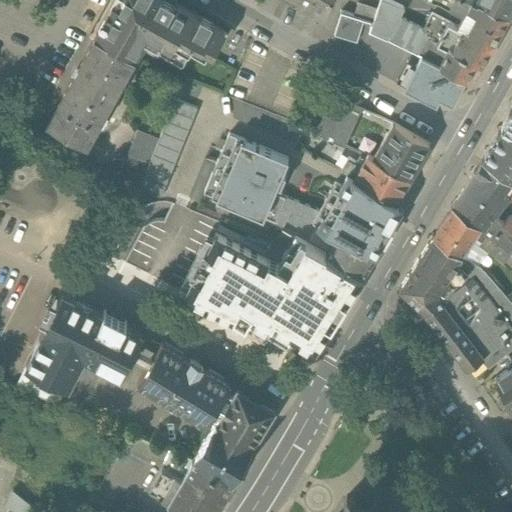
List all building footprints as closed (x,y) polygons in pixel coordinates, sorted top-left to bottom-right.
[(116,0),(96,38),(134,59),(134,60),(144,43),(182,64),(193,43),(211,53),(223,32),(211,26),(213,23),(202,16),(200,19),(165,0),(116,0)] [(296,0),(322,15),(330,0),(296,0)] [(437,43),(445,28),(430,20),(425,30),(398,16),(403,7),(387,0),(379,0),(376,10),(372,21),(369,30),(421,56),(439,65),(440,64),(448,50),(437,43)] [(481,67),(508,18),(476,4),(466,0),(439,0),(438,4),(463,18),(458,27),(449,22),(445,28),(437,43),(448,50),(440,64),(439,65),(439,67),(466,81),(477,64),(481,67)] [(508,18),(511,7),(511,0),(477,0),(476,4),(508,18)] [(372,21),(376,10),(357,4),(354,15),(372,21)] [(97,125),(134,59),(96,38),(59,103),(97,125)] [(453,107),(466,81),(439,67),(439,65),(421,56),(416,66),(405,86),(404,89),(436,106),(439,100),(453,107)] [(396,81),(405,86),(416,66),(407,62),(396,81)] [(360,109),(333,97),(316,134),(343,147),(360,109)] [(175,99),(171,110),(193,119),(197,108),(175,99)] [(85,146),(97,125),(59,103),(47,124),(85,146)] [(171,110),(166,121),(188,130),(193,119),(171,110)] [(511,111),(482,161),(511,181),(511,111)] [(166,121),(161,133),(184,142),(188,130),(166,121)] [(373,158),(409,179),(429,144),(393,123),(373,158)] [(161,133),(157,144),(179,153),(184,142),(161,133)] [(263,217),(274,191),(276,185),(280,187),(285,175),(282,173),(288,158),(229,133),(204,192),(263,217)] [(157,144),(152,155),(175,164),(179,153),(157,144)] [(117,180),(139,188),(143,177),(148,166),(149,164),(127,155),(117,180)] [(149,164),(148,166),(170,175),(175,164),(152,155),(149,164)] [(395,203),(409,179),(373,158),(367,155),(354,178),(382,194),(381,195),(395,203)] [(511,181),(482,161),(475,172),(510,197),(511,193),(511,181)] [(148,166),(143,177),(166,186),(170,175),(148,166)] [(475,172),(452,206),(480,228),(498,242),(505,248),(511,253),(511,218),(511,219),(510,220),(507,224),(496,216),(510,197),(475,172)] [(390,228),(396,217),(392,215),(399,205),(395,203),(381,195),(382,194),(354,178),(347,174),(340,186),(339,188),(341,189),(326,215),(324,214),(317,226),(338,236),(374,255),(382,242),(384,244),(392,229),(390,228)] [(143,177),(139,188),(161,197),(166,186),(143,177)] [(339,188),(340,186),(335,183),(319,210),(274,191),(263,217),(283,226),(291,212),(317,226),(324,214),(326,215),(341,189),(339,188)] [(185,294),(215,234),(214,233),(219,223),(172,204),(163,223),(152,222),(143,229),(125,263),(185,294)] [(452,206),(433,236),(461,257),(474,236),(480,228),(452,206)] [(480,228),(474,236),(499,256),(505,248),(498,242),(480,228)] [(361,276),(326,254),(294,238),(277,265),(215,234),(185,294),(232,319),(234,316),(265,336),(271,325),(280,330),(314,351),(328,329),(361,276)] [(374,256),(374,255),(338,236),(326,254),(361,276),(374,256)] [(461,257),(433,236),(399,290),(423,313),(466,370),(481,358),(483,356),(447,310),(460,290),(472,281),(456,265),(461,257)] [(511,303),(490,278),(461,257),(456,265),(472,281),(460,290),(447,310),(483,356),(481,358),(489,369),(511,349),(511,303)] [(103,313),(62,292),(25,365),(57,381),(67,386),(83,356),(121,375),(131,355),(134,349),(142,333),(125,324),(126,322),(104,311),(103,313)] [(231,384),(162,342),(152,358),(148,364),(137,383),(205,424),(209,418),(215,421),(192,459),(194,460),(232,482),(255,444),(254,444),(275,410),(237,387),(234,392),(228,388),(231,384)] [(134,349),(131,355),(148,364),(152,358),(134,349)] [(57,381),(25,365),(14,386),(48,399),(57,381)] [(511,367),(494,380),(502,392),(498,395),(507,410),(511,410),(511,367)] [(194,460),(192,459),(165,447),(164,448),(133,434),(123,453),(145,463),(146,461),(149,462),(151,459),(164,464),(165,463),(185,475),(194,460)] [(214,511),(232,482),(194,460),(185,475),(182,480),(163,469),(150,490),(185,511),(214,511)] [(403,511),(395,506),(394,502),(391,502),(391,506),(380,499),(380,495),(377,496),(378,499),(370,510),(357,501),(358,499),(354,496),(352,498),(349,496),(346,501),(349,503),(342,511),(403,511)]
